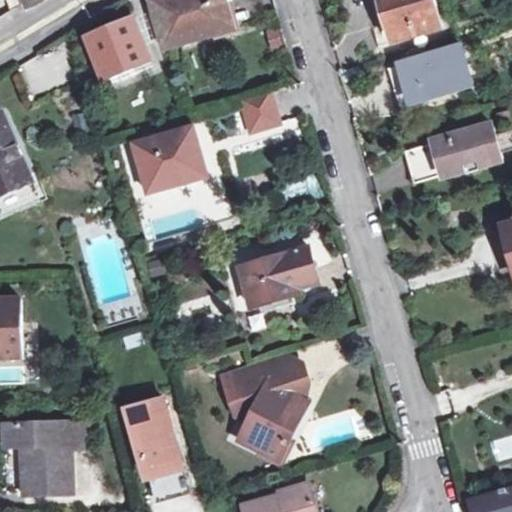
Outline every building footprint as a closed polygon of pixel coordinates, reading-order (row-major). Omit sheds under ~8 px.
[(226,0),(160,0),(171,42),(234,28),(226,0)] [(376,0),(387,40),(445,25),(438,0),(376,0)] [(122,65),(125,71),(154,60),(138,20),(91,39),(104,72),(122,65)] [(429,84),(432,94),(475,83),(465,46),(406,62),(412,88),(429,84)] [(30,93),(75,80),(66,48),(21,61),(30,93)] [(122,65),(104,72),(110,83),(127,77),(125,71),(122,65)] [(429,84),(412,88),(415,99),(432,94),(429,84)] [(271,92),(243,100),(252,132),(280,124),(271,92)] [(0,192),(34,175),(1,109),(0,109),(0,192)] [(197,126),(137,142),(151,193),(211,177),(197,126)] [(436,142),(444,175),(505,158),(496,126),(463,135),(456,132),(452,138),(436,142)] [(279,312),(298,307),(294,293),(320,287),(309,251),(243,269),(254,311),(277,305),(279,312)] [(148,261),(151,277),(168,273),(164,257),(148,261)] [(21,296),(0,297),(0,360),(24,359),(21,296)] [(129,305),(100,314),(107,336),(136,327),(129,305)] [(265,376),(303,366),(284,355),(235,369),(236,371),(239,380),(265,374),(265,376)] [(309,386),(303,366),(265,376),(265,374),(239,380),(236,371),(223,375),(235,417),(239,416),(247,421),(237,441),(261,454),(264,448),(279,444),(285,447),(308,407),(296,400),(292,402),(289,391),(309,386)] [(158,398),(124,408),(145,479),(179,469),(158,398)] [(76,496),(71,420),(1,424),(3,450),(18,449),(21,499),(76,496)] [(264,448),(261,454),(276,462),(285,447),(279,444),(264,448)] [(319,511),(311,483),(277,493),(278,497),(246,507),(247,511),(319,511)] [(511,511),(511,489),(476,499),(479,511),(511,511)]
